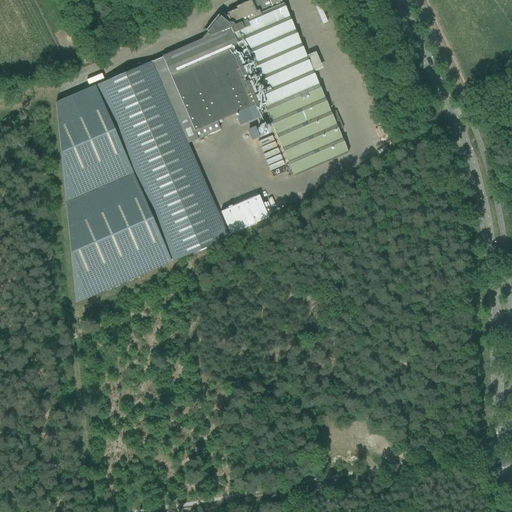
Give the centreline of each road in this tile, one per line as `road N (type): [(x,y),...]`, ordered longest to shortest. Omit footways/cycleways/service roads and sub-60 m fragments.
road 1 (tertiary): [(498,511),(491,259),(458,138),(397,0)]
road 2 (track): [(175,511),(511,440)]
